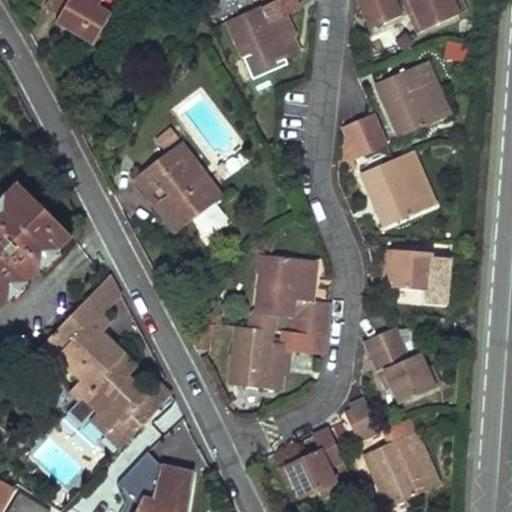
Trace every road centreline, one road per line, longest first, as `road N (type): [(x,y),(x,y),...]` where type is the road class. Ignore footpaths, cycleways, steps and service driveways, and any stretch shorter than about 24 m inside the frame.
road 1 (residential): [(221,446),(311,409),(343,355),(347,259),(315,175),(335,0)]
road 2 (residential): [(0,21),(221,446)]
road 3 (tertiary): [(492,511),(511,228)]
road 4 (unknown): [(114,240),(22,334)]
